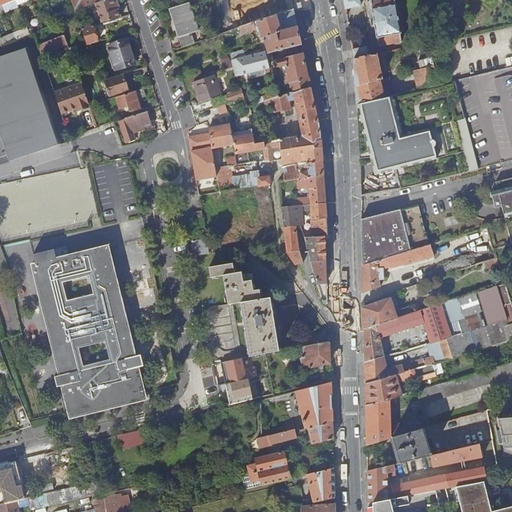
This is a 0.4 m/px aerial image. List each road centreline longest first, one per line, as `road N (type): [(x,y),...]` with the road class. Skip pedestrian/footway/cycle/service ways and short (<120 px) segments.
road 1 (residential): [(156,201),(198,400),(0,454)]
road 2 (tertiary): [(318,0),(339,126),(343,211)]
road 3 (residential): [(346,330),(313,310),(282,252),(273,165)]
road 4 (tertiary): [(346,330),(351,511)]
road 5 (unclassified): [(343,211),(511,170)]
road 6 (residential): [(138,0),(178,140)]
